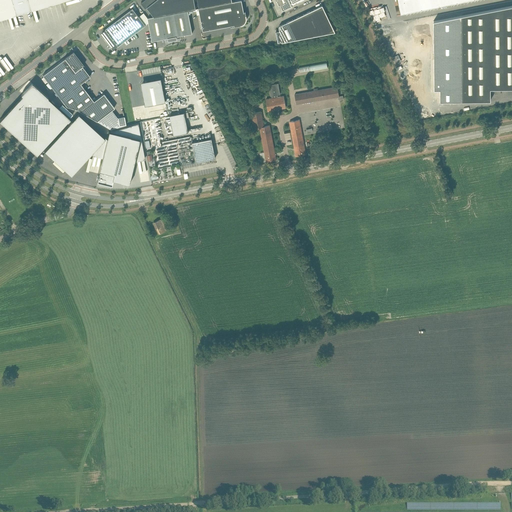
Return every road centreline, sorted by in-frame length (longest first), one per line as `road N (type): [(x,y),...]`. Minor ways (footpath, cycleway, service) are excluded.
road 1 (tertiary): [(156,197),(511,127)]
road 2 (unclassified): [(67,511),(352,493)]
road 3 (unclassified): [(257,0),(262,17),(248,39),(119,64),(98,60),(78,32)]
road 4 (track): [(352,493),(511,482)]
